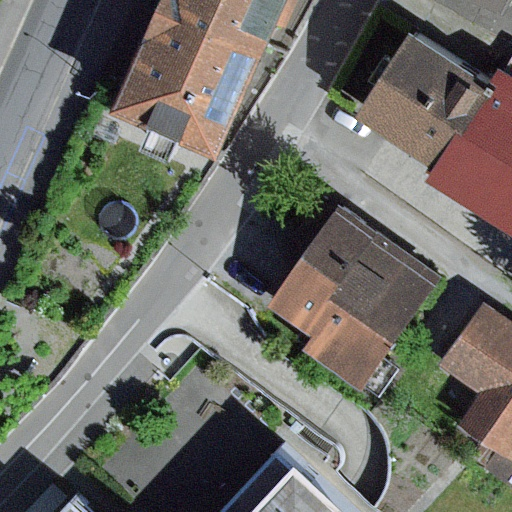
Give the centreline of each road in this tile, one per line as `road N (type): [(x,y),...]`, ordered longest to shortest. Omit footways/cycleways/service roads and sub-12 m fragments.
road 1 (residential): [(0,482),(165,291),(351,0)]
road 2 (residential): [(72,0),(0,168)]
